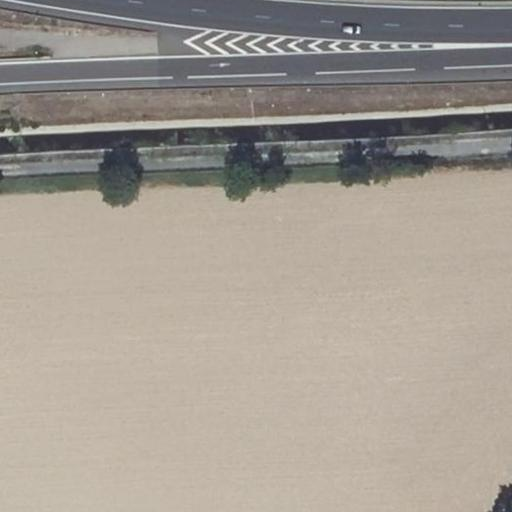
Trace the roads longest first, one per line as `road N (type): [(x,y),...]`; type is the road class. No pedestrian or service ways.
road 1 (motorway): [(0,76),(511,55)]
road 2 (trunk): [(124,0),(292,20),(511,24)]
